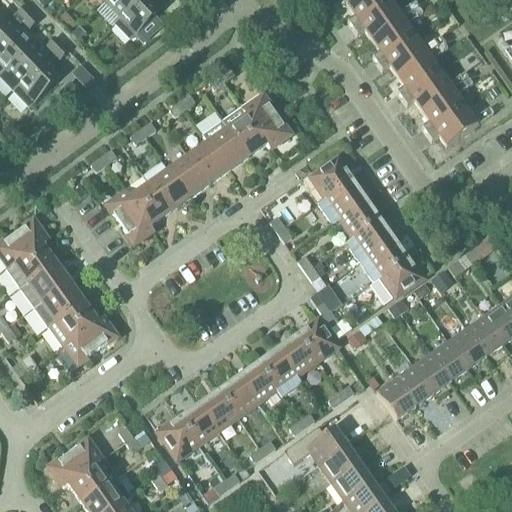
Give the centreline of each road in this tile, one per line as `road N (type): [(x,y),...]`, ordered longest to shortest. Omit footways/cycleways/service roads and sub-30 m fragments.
road 1 (residential): [(227,5),(339,68),(430,194),(456,200),(484,187)]
road 2 (unclassified): [(0,193),(179,57),(227,5)]
road 3 (residential): [(152,347),(182,361),(201,357),(295,291),(243,216)]
road 4 (residential): [(16,444),(152,347)]
road 5 (residential): [(511,403),(420,468),(451,511)]
road 6 (residential): [(243,216),(127,296)]
